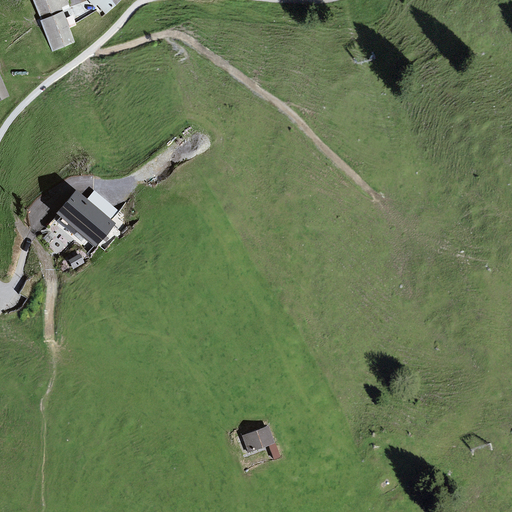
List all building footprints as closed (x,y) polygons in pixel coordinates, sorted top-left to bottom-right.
[(33,0),(54,50),(73,42),(58,8),(67,5),(65,0),(33,0)] [(93,0),(97,4),(106,13),(119,0),(93,0)] [(0,79),(8,97),(9,96),(0,77),(0,79)] [(0,100),(8,97),(0,79),(0,100)] [(63,221),(82,238),(108,210),(89,193),(63,221)] [(69,261),(73,267),(83,262),(79,255),(69,261)] [(26,280),(19,294),(28,299),(35,284),(26,280)] [(245,442),(249,453),(273,443),(266,427),(246,434),(249,440),(245,442)]
